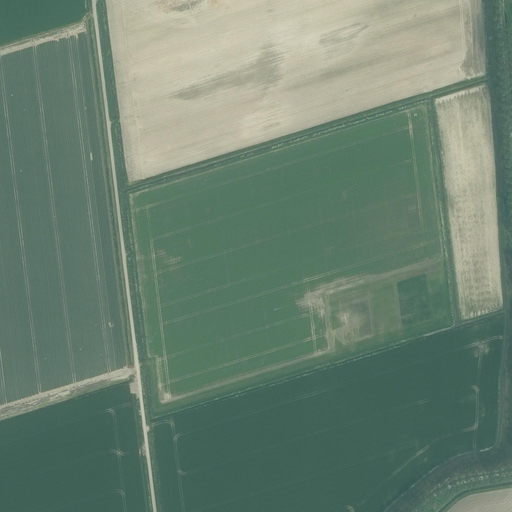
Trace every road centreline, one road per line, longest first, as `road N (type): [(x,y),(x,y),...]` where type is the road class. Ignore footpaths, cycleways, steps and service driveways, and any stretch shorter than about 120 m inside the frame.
road 1 (unclassified): [(155,511),(93,0)]
road 2 (unclassified): [(511,148),(500,0)]
